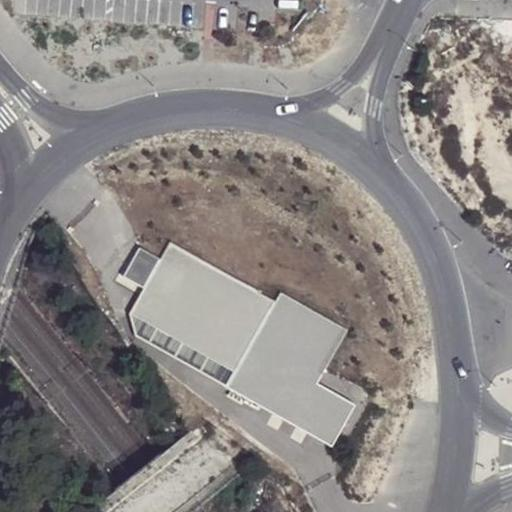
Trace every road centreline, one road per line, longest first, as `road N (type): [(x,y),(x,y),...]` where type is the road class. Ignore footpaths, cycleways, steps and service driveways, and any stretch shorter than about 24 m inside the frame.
road 1 (motorway): [(0,75),(64,137),(168,214),(310,295),(511,367)]
road 2 (motorway): [(511,293),(315,218),(186,146),(63,63),(1,0)]
road 3 (secondary): [(463,372),(434,249),(386,173)]
road 4 (secondary): [(270,111),(155,112),(102,127)]
road 5 (residential): [(397,14),(337,88),(270,111)]
road 6 (residential): [(386,173),(373,109),(397,14)]
road 7 (secondary): [(457,511),(463,372)]
road 8 (secondary): [(386,173),(328,133),(270,111)]
road 9 (secondary): [(102,127),(48,111),(0,67)]
road 10 (secondary): [(102,127),(55,156),(12,206)]
